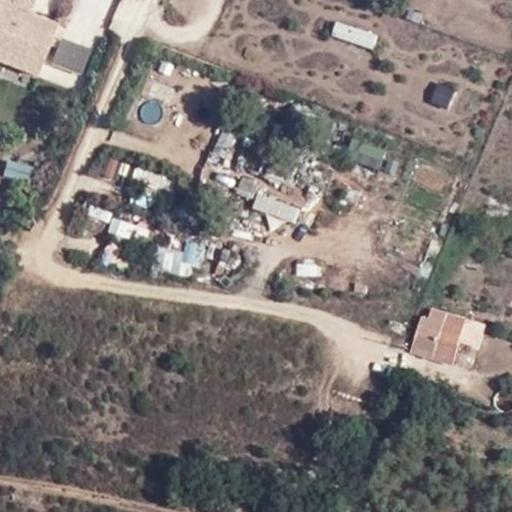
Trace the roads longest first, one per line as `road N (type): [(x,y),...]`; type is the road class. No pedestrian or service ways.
road 1 (unclassified): [(39,256),(80,276),(275,304),(369,339)]
road 2 (unclassified): [(151,0),(39,256)]
